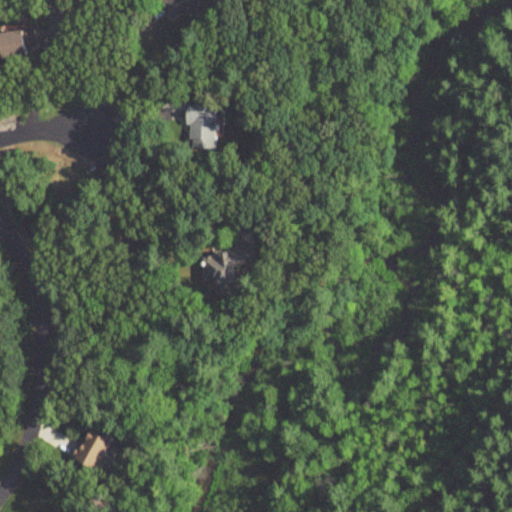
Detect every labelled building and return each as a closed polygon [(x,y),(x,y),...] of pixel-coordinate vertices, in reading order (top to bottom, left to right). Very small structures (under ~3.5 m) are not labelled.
[(205,15),(224,5),(221,0),(168,0),(179,18),(200,6),(205,15)] [(3,34),(7,56),(50,50),(47,27),(3,34)] [(219,146),(219,106),(191,106),(191,146),(219,146)] [(245,290),(243,252),(210,253),(212,291),(245,290)] [(80,457),(103,469),(120,439),(97,427),(80,457)]
